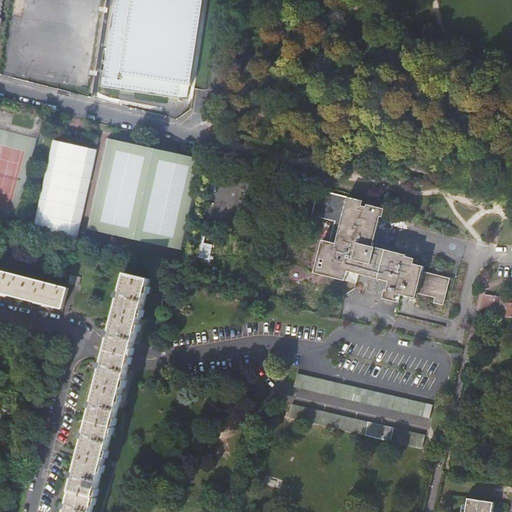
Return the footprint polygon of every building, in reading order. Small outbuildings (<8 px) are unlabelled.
[(115,0),(102,88),(187,100),(189,86),(191,86),(204,0),(115,0)] [(115,140),(95,231),(193,253),(213,162),(115,140)] [(105,152),(61,142),(42,230),(85,239),(105,152)] [(348,271),(358,274),(388,281),(386,290),(385,290),(383,297),(399,302),(401,294),(416,298),(417,293),(435,297),(433,303),(443,306),(450,279),(423,272),(424,268),(405,263),(407,256),(376,248),(379,238),(374,236),(379,216),(384,217),(386,209),(368,205),(368,207),(363,206),(365,200),(318,189),(312,215),(334,221),(329,240),(322,238),(313,272),(345,280),(348,271)] [(0,270),(0,293),(63,310),(68,288),(0,270)] [(358,274),(348,271),(345,280),(355,283),(358,274)] [(91,511),(131,356),(150,280),(127,274),(122,293),(119,292),(118,297),(121,297),(112,332),(109,331),(108,336),(111,337),(107,350),(104,363),(101,363),(100,368),(102,368),(94,403),(92,402),(90,407),(92,407),(86,434),(83,433),(82,438),(85,438),(76,473),(74,473),(73,477),(75,478),(68,503),(66,503),(65,507),(67,508),(66,511),(91,511)] [(511,316),(511,298),(484,294),(481,309),(504,313),(504,315),(511,316)] [(298,374),(294,387),(430,418),(433,404),(298,374)] [(294,405),(291,417),(423,447),(426,435),(294,405)] [(493,511),(495,504),(469,500),(467,511),(493,511)]
